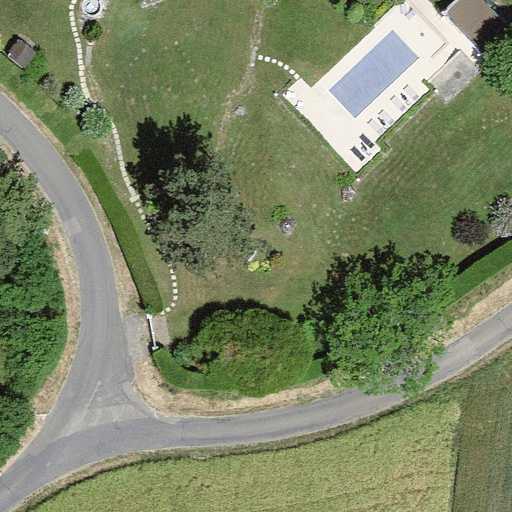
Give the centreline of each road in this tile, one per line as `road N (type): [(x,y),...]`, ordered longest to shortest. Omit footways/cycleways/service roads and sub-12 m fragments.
road 1 (track): [(84,435),(152,444),(313,427),(414,385),(511,327)]
road 2 (residential): [(0,129),(42,183),(98,297),(106,362),(84,435),(0,507)]
